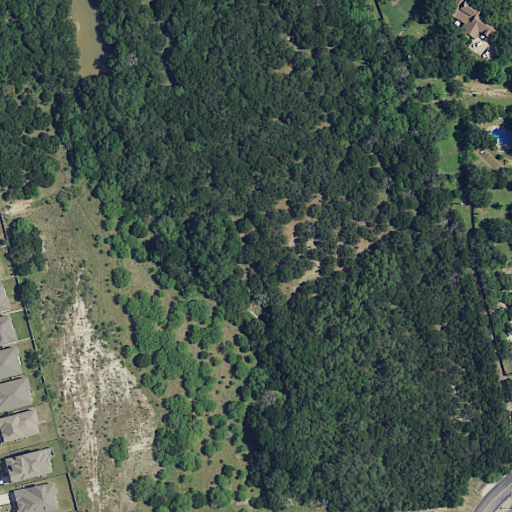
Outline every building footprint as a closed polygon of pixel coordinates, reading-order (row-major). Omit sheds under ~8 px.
[(467,3),(468,0),(453,0),(446,14),(462,23),(457,32),(472,40),(477,31),(490,38),(499,21),(467,3)] [(0,310),(8,309),(1,282),(0,282),(0,310)] [(0,344),(14,341),(8,314),(0,315),(0,344)] [(0,377),(20,373),(14,346),(0,349),(0,377)] [(0,410),(30,405),(25,377),(0,382),(0,410)] [(0,442),(39,432),(32,408),(0,416),(0,442)] [(8,482),(50,472),(44,448),(2,458),(8,482)] [(12,488),(15,511),(43,511),(56,510),(52,482),(12,488)]
